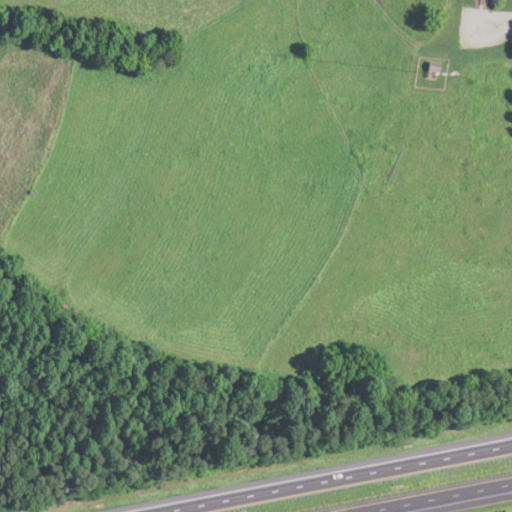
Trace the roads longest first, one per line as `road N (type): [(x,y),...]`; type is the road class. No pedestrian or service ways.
road 1 (motorway): [(511,445),(164,511)]
road 2 (motorway): [(365,511),(511,483)]
